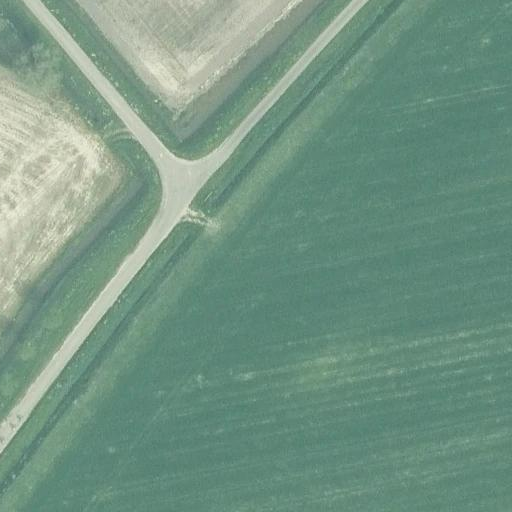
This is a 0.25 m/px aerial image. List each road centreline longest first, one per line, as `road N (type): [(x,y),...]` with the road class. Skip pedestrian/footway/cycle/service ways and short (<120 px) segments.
road 1 (unclassified): [(0,441),(186,191)]
road 2 (unclassified): [(186,191),(360,0)]
road 3 (unclassified): [(186,191),(28,0)]
